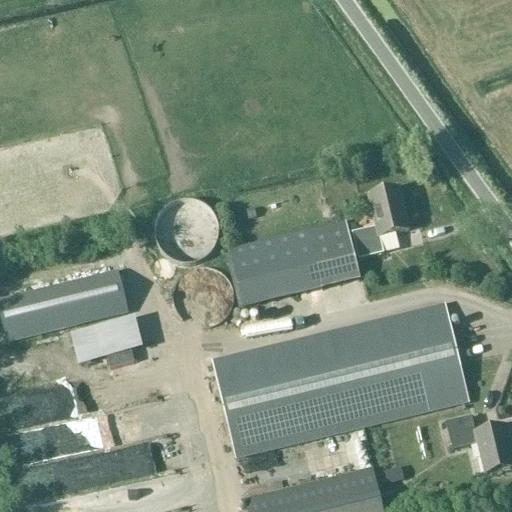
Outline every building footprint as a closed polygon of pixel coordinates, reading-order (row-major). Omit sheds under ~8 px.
[(243,313),(323,293),(362,282),(358,263),(384,258),(380,240),(408,234),(399,192),(369,199),(376,231),(352,236),(349,223),(228,254),(243,313)] [(155,235),(155,238),(155,241),(155,243),(156,246),(156,249),(157,251),(159,253),(160,256),(162,258),(164,260),(166,262),(168,263),(170,265),(173,266),(175,267),(178,268),(180,269),(183,269),(186,269),(189,269),(191,269),(194,268),(197,267),(199,266),(202,265),(204,264),(206,262),(208,260),(210,258),(212,256),(213,254),(214,251),(215,249),(216,246),(217,243),(217,241),(217,238),(217,235),(217,232),(216,230),(215,227),(214,225),(213,222),(212,220),(210,218),(208,216),(206,214),(204,212),(202,211),(199,209),(197,208),(194,208),(191,207),(189,207),(186,207),(183,207),(180,207),(178,208),(175,208),(173,209),(170,211),(168,212),(166,214),(164,216),(162,218),(160,220),(159,222),(158,225),(156,227),(156,230),(155,232),(155,235)] [(233,305),(234,302),(233,299),(233,297),(233,294),(232,292),(231,289),(230,287),(228,285),(226,282),(225,281),(223,279),(221,277),(218,276),(216,274),(214,273),(211,273),(209,272),(206,272),(203,272),(201,272),(198,272),(195,273),(193,273),(190,274),(188,276),(186,277),(184,279),(182,281),(180,282),(178,285),(177,287),(176,289),(175,292),(174,294),(173,297),(173,299),(173,302),(173,305),(173,307),(174,310),(175,312),(176,315),(177,317),(178,319),(180,321),(182,323),(184,325),(186,327),(188,328),(190,329),(193,330),(195,331),(198,332),(201,332),(203,332),(206,332),(209,332),(211,331),(214,330),(216,329),(218,328),(221,327),(223,325),(225,323),(226,321),(228,319),(230,317),(231,315),(232,312),(233,310),(233,307),(233,305)] [(117,274),(0,303),(0,315),(7,345),(127,315),(117,274)] [(444,309),(212,365),(235,462),(468,405),(444,309)] [(153,366),(0,392),(0,407),(4,428),(47,421),(48,427),(161,407),(153,366)] [(471,420),(445,426),(452,454),(477,448),(485,478),(511,471),(511,459),(505,430),(475,437),(471,420)] [(383,511),(374,473),(244,505),(246,511),(383,511)] [(26,501),(28,511),(50,511),(47,496),(26,501)]
